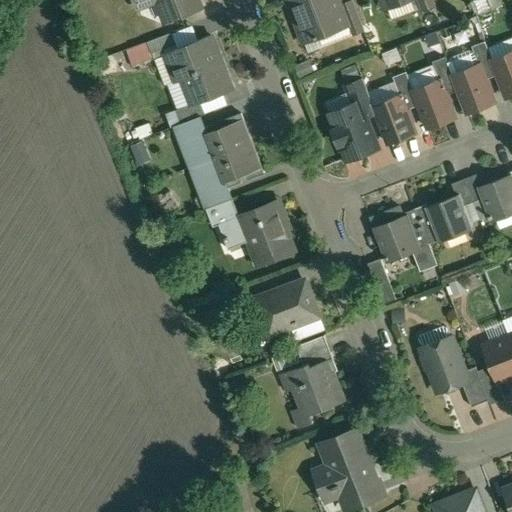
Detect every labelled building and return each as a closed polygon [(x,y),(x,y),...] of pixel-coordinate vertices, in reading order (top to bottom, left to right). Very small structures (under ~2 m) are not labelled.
[(138,0),(141,5),(143,4),(141,0),(159,0),(168,21),(171,20),(169,17),(199,5),(201,8),(202,8),(199,0),(138,0)] [(341,0),(290,0),(306,40),(316,36),(318,39),(321,38),(319,34),(349,23),(350,22),(343,4),(341,0)] [(366,31),(354,0),(352,0),(343,4),(350,22),(349,23),(354,36),(366,31)] [(173,32),(149,41),(154,54),(178,44),(173,32)] [(213,35),(168,53),(178,81),(185,78),(224,63),(213,35)] [(494,58),(487,41),(474,46),(476,51),(481,63),(482,63),(488,79),(500,74),(494,58)] [(472,50),(452,57),(450,62),(455,73),(481,63),(476,51),(475,52),(472,50)] [(511,51),(494,58),(500,74),(509,97),(511,96),(511,51)] [(450,62),(448,56),(434,61),(441,79),(442,78),(448,94),(461,89),(450,62)] [(224,63),(185,78),(194,104),(195,104),(202,101),(234,89),(224,63)] [(481,63),(455,73),(461,89),(470,113),(497,102),(488,79),(482,63),(481,63)] [(415,89),(408,71),(395,76),(402,94),(409,109),(421,105),(415,89)] [(366,78),(347,86),(354,104),(361,101),(367,116),(378,112),(375,104),(366,78)] [(441,79),(415,89),(421,105),(430,128),(457,117),(448,94),(442,78),(441,79)] [(402,94),(375,104),(378,112),(390,143),(417,133),(409,109),(402,94)] [(194,104),(177,110),(182,123),(203,115),(207,113),(202,101),(195,104),(194,104)] [(354,104),(332,113),(338,127),(335,129),(342,145),(344,143),(350,158),(379,148),(367,116),(361,101),(354,104)] [(207,126),(181,137),(193,166),(255,142),(243,112),(207,126)] [(182,123),(176,125),(181,137),(207,126),(203,115),(182,123)] [(255,142),(193,166),(204,196),(230,186),(266,172),(255,142)] [(483,186),(482,187),(486,197),(493,214),(491,215),(492,217),(493,216),(493,217),(511,209),(511,169),(509,171),(511,176),(483,186)] [(483,186),(478,174),(466,178),(475,201),(486,197),(482,187),(483,186)] [(466,178),(454,183),(459,197),(460,196),(464,206),(475,201),(466,178)] [(230,186),(204,196),(209,207),(234,197),(230,186)] [(459,197),(431,207),(430,203),(417,208),(431,243),(472,227),(464,206),(460,196),(459,197)] [(241,214),(234,197),(209,207),(216,226),(222,224),(242,216),(241,214)] [(277,200),(241,214),(242,216),(222,224),(231,249),(251,241),(261,265),(296,250),(277,200)] [(402,206),(374,217),(378,228),(406,217),(405,213),(402,206)] [(417,208),(405,213),(406,217),(378,228),(390,259),(414,249),(422,270),(439,264),(431,243),(417,208)] [(398,299),(382,257),(369,263),(385,304),(398,299)] [(308,279),(258,298),(272,333),(302,322),(301,320),(321,313),(308,279)] [(325,334),(298,344),(306,365),(326,357),(328,361),(335,359),(325,334)] [(511,337),(511,334),(485,344),(493,365),(499,383),(500,382),(511,377),(511,337)] [(453,335),(424,347),(425,351),(423,356),(428,368),(433,371),(441,391),(464,382),(470,380),(466,370),(453,335)] [(277,355),(281,370),(303,365),(300,350),(277,355)] [(306,365),(283,374),(289,390),(298,386),(309,415),(329,407),(328,405),(344,399),(333,371),(332,371),(328,361),(326,357),(306,365)] [(499,383),(493,365),(479,370),(491,399),(492,403),(507,398),(500,382),(499,383)] [(478,366),(466,370),(470,380),(464,382),(473,406),(491,399),(479,370),(478,366)] [(359,429),(323,443),(331,464),(318,470),(325,489),(333,486),(334,488),(340,486),(344,495),(381,481),(381,479),(378,480),(374,469),(372,470),(363,447),(365,446),(359,429)] [(381,481),(344,495),(348,508),(386,493),(381,481)] [(475,491),(439,504),(442,511),(485,511),(484,508),(482,509),(475,491)]
